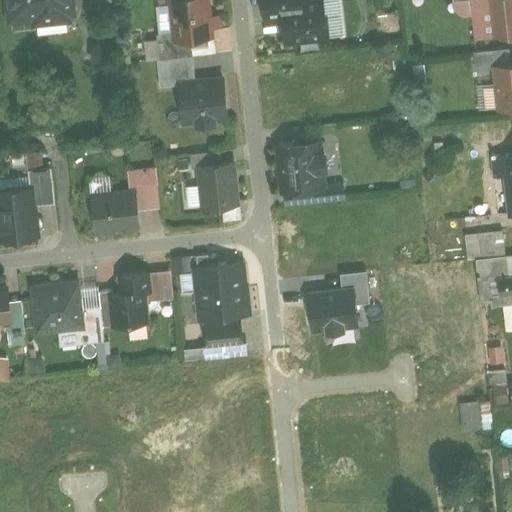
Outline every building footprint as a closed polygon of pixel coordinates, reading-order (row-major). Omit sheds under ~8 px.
[(12,0),(14,22),(40,20),(40,25),(78,21),(78,16),(82,15),(80,0),(12,0)] [(219,16),(217,0),(177,0),(181,32),(182,41),(198,39),(221,37),(220,28),(226,27),(225,15),(219,16)] [(311,0),(266,0),(269,25),(286,24),(287,40),(337,36),(333,0),(328,0),(311,2),(311,0)] [(511,37),(511,0),(475,0),(482,41),(511,37)] [(200,55),(198,39),(182,41),(181,32),(164,34),(167,58),(200,55)] [(101,45),(95,61),(113,67),(118,50),(101,45)] [(500,66),(511,64),(511,49),(482,53),(484,71),(500,69),(500,66)] [(202,78),(200,55),(167,58),(163,58),(165,82),(180,80),(202,78)] [(500,69),(505,107),(511,106),(511,64),(500,66),(500,69)] [(202,78),(180,80),(183,116),(199,115),(200,120),(221,118),(220,112),(236,110),(233,76),(202,78)] [(283,141),(287,188),(342,183),(338,136),(283,141)] [(205,163),(226,162),(226,152),(199,154),(200,164),(205,163)] [(511,216),(511,155),(500,157),(507,217),(511,216)] [(17,157),(18,168),(32,167),(31,156),(17,157)] [(246,208),(242,160),(226,162),(205,163),(209,211),(246,208)] [(36,182),(39,203),(56,201),(52,167),(32,169),(34,182),(36,182)] [(137,189),(143,189),(145,209),(167,207),(163,170),(135,173),(137,189)] [(34,182),(0,186),(0,231),(1,241),(43,236),(39,203),(36,182),(34,182)] [(342,183),(287,188),(289,204),(351,198),(349,182),(342,183)] [(103,234),(147,229),(145,209),(143,189),(137,189),(99,193),(103,234)] [(511,256),(509,231),(471,235),(474,259),(489,257),(490,273),(485,273),(488,302),(501,300),(502,305),(511,304),(511,256)] [(258,316),(252,262),(200,268),(206,322),(213,321),(215,337),(250,333),(248,317),(258,316)] [(159,292),(157,269),(124,272),(126,291),(108,293),(112,329),(156,325),(153,292),(159,292)] [(339,274),(341,287),(354,286),(355,302),(370,301),(366,271),(339,274)] [(85,277),(33,283),(38,331),(62,329),(90,326),(86,286),(85,277)] [(15,327),(20,327),(18,303),(16,283),(0,284),(0,335),(9,335),(9,328),(15,327)] [(102,285),(86,286),(90,326),(62,329),(63,343),(107,338),(102,285)] [(355,302),(354,286),(341,287),(306,291),(310,332),(358,327),(355,302)] [(34,347),(29,302),(18,303),(20,327),(15,327),(18,349),(34,347)] [(510,366),(508,350),(494,352),(496,368),(510,366)] [(127,368),(126,356),(114,357),(116,370),(127,368)] [(511,373),(495,376),(497,389),(511,386),(511,373)] [(486,404),(488,425),(501,424),(500,422),(499,411),(498,402),(486,404)] [(486,404),(468,406),(471,432),(478,431),(489,430),(488,425),(486,404)] [(511,409),(499,411),(500,422),(511,420),(511,409)]
